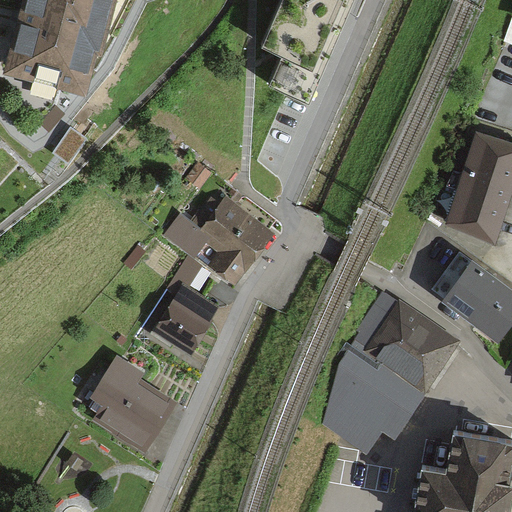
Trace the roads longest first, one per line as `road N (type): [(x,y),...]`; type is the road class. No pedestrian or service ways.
road 1 (residential): [(292,221),(156,511)]
road 2 (residential): [(292,221),(471,345),(511,386)]
road 3 (residential): [(378,0),(292,221)]
